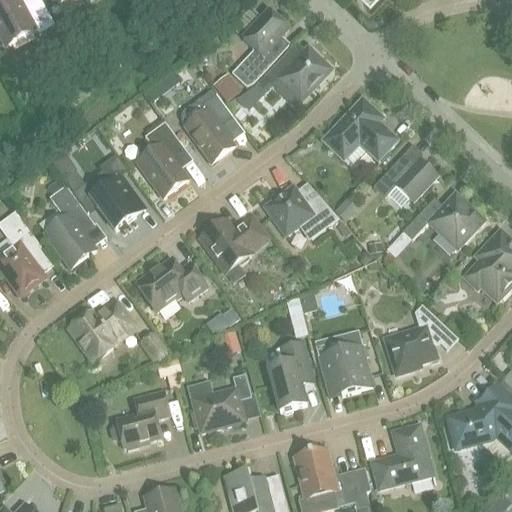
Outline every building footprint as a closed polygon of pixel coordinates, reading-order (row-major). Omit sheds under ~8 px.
[(21,0),(3,0),(0,2),(0,30),(9,48),(38,33),(40,37),(56,28),(40,0),(29,6),(24,5),(21,0)] [(353,0),(363,9),(371,16),(386,0),(385,0),(353,0)] [(269,54),(289,33),(270,15),(244,42),(253,51),(253,55),(245,64),(232,77),(248,92),(255,87),(278,62),(269,54)] [(264,81),(258,87),(264,93),(271,86),(296,110),(302,104),(303,103),(308,97),(325,80),(330,74),(331,73),(330,72),(324,66),(309,52),(307,54),(296,66),(287,57),(264,81)] [(230,80),(226,83),(217,90),(226,103),(240,93),(230,80)] [(147,94),(150,99),(163,89),(159,85),(147,94)] [(246,137),(234,121),(217,98),(203,108),(200,106),(195,106),(183,115),(181,119),(181,124),(212,167),(235,150),(221,130),(234,121),(245,136),(245,137),(246,137)] [(363,103),(325,144),(344,162),(358,147),(362,146),(379,163),(397,143),(378,126),(382,121),(363,103)] [(182,149),(166,126),(146,141),(153,151),(153,155),(138,166),(164,202),(189,183),(170,157),(182,149)] [(63,154),(51,163),(65,183),(76,175),(77,174),(63,154)] [(408,169),(401,162),(374,191),(386,202),(397,190),(414,205),(438,180),(421,163),(417,167),(412,166),(411,166),(408,169)] [(85,188),(75,196),(89,216),(98,209),(117,234),(137,220),(145,214),(146,213),(144,210),(136,198),(121,179),(112,186),(104,175),(85,188)] [(52,244),(72,272),(97,254),(85,237),(96,230),(67,190),(64,192),(58,183),(48,190),(54,199),(50,202),(65,222),(54,230),(52,244)] [(339,222),(310,190),(311,191),(320,201),(310,207),(307,207),(294,189),(265,211),(286,240),(302,228),(312,242),(339,222)] [(456,197),(444,210),(429,226),(458,254),(485,224),(456,197)] [(348,224),(356,215),(356,210),(350,204),(339,216),(348,224)] [(46,280),(44,278),(35,265),(45,257),(54,269),(53,269),(54,270),(55,269),(16,215),(0,227),(0,228),(15,250),(3,258),(1,272),(21,299),(46,280)] [(423,215),(387,253),(396,261),(413,244),(426,229),(417,221),(423,216),(423,215)] [(226,223),(202,241),(227,277),(239,268),(242,268),(249,263),(249,260),(252,259),(250,256),(269,242),(253,220),(243,228),(234,234),(226,223)] [(498,306),(511,291),(511,244),(501,234),(476,260),(481,264),(465,281),(478,294),(481,290),(498,306)] [(381,246),(369,248),(371,258),(372,258),(373,261),(376,264),(382,258),(382,256),(383,256),(381,246)] [(366,253),(361,258),(360,265),(365,270),(373,262),(366,253)] [(191,267),(190,268),(181,274),(173,263),(151,279),(149,276),(137,285),(139,287),(137,289),(157,316),(176,302),(177,303),(183,298),(189,305),(208,291),(191,267)] [(314,297),(299,301),(304,318),(318,314),(314,297)] [(290,316),(302,313),(299,301),(287,307),(290,316)] [(94,315),(70,333),(94,365),(118,348),(116,346),(135,332),(117,307),(98,321),(94,315)] [(397,379),(414,374),(413,370),(438,362),(432,344),(437,343),(447,332),(457,342),(456,342),(457,343),(458,342),(423,309),(415,317),(420,332),(386,343),(397,379)] [(221,320),(228,330),(229,331),(240,322),(232,312),(223,319),(221,320)] [(139,345),(154,367),(170,356),(156,334),(139,345)] [(236,335),(224,339),(227,349),(239,345),(236,335)] [(331,402),(332,402),(374,391),(359,335),(337,341),(341,354),(320,360),(331,402)] [(316,392),(314,384),(311,375),(304,346),(280,352),(285,368),(269,372),(281,416),(283,415),(286,418),(293,416),(294,412),(308,409),(305,398),(316,392)] [(202,436),(220,431),(246,425),(241,405),(253,402),(246,378),(233,381),(236,392),(193,404),(197,416),(192,417),(196,432),(201,431),(202,436)] [(470,418),(469,416),(449,421),(457,452),(493,442),(497,438),(511,453),(511,401),(495,385),(477,404),(481,408),(476,414),(476,416),(470,418)] [(172,419),(165,395),(135,403),(139,419),(117,424),(118,428),(114,429),(111,434),(113,442),(118,444),(122,443),(124,452),(128,452),(128,454),(141,451),(140,448),(163,442),(158,422),(172,419)] [(380,493),(434,479),(421,428),(393,436),(400,459),(373,466),(380,493)] [(328,453),(295,461),(305,502),(299,504),(301,511),(339,511),(356,506),(357,511),(362,511),(370,510),(367,496),(371,495),(372,495),(372,494),(366,471),(365,472),(365,473),(366,473),(371,493),(371,494),(366,495),(366,496),(360,497),(355,478),(336,484),(333,471),(328,453)] [(225,480),(233,511),(288,511),(285,499),(271,503),(266,480),(251,484),(251,483),(249,477),(245,474),(243,475),(225,480)] [(149,511),(180,511),(175,493),(146,501),(149,511)]
